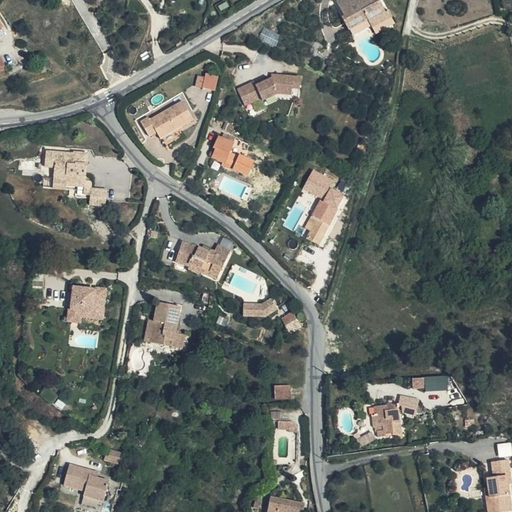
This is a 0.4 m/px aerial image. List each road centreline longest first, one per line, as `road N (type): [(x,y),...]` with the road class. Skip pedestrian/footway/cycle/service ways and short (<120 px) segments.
road 1 (residential): [(159,176),(224,218),(310,304),(323,511)]
road 2 (residential): [(159,176),(105,427),(46,448),(22,511)]
road 3 (tertiary): [(267,0),(96,102)]
